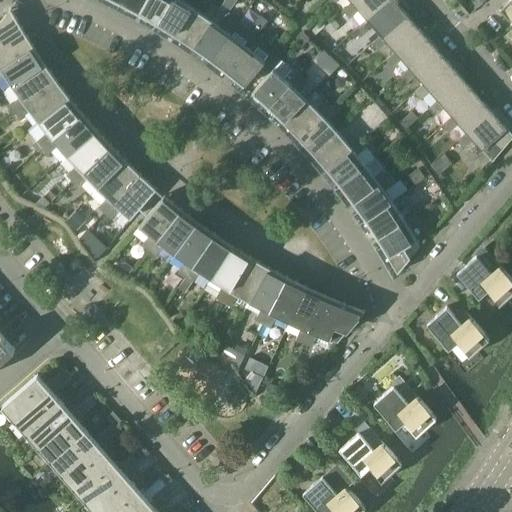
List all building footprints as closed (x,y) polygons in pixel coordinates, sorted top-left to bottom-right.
[(121,0),(120,3),(139,13),(146,0),(121,0)] [(146,0),(139,13),(148,18),(157,24),(171,0),(146,0)] [(181,0),(171,0),(157,24),(175,35),(193,7),(181,0)] [(386,0),(354,0),(352,2),(353,2),(343,11),(348,16),(359,10),(367,18),(386,0)] [(373,26),(381,34),(406,12),(394,0),(386,0),(367,18),(367,19),(358,27),(362,32),(373,26)] [(175,35),(192,47),(218,9),(212,4),(205,15),(193,7),(175,35)] [(0,65),(33,44),(25,32),(11,8),(0,21),(0,39),(0,40),(0,39),(0,65)] [(218,9),(192,47),(205,55),(210,59),(230,32),(219,24),(226,14),(218,9)] [(420,29),(406,12),(381,34),(382,35),(372,44),(377,49),(388,42),(395,50),(420,29)] [(230,32),(210,59),(227,72),(255,36),(256,35),(268,20),(261,15),(250,29),(239,20),(230,32)] [(331,33),(340,25),(334,19),(326,27),(331,33)] [(402,58),(409,67),(434,45),(420,29),(395,50),(396,51),(386,59),(391,65),(402,58)] [(263,40),(256,35),(255,36),(227,72),(244,86),(265,60),(270,55),(258,46),(263,40)] [(39,53),(33,44),(0,65),(0,78),(7,88),(45,62),(39,53)] [(448,61),(434,45),(409,67),(410,67),(400,76),(405,81),(416,74),(424,83),(448,61)] [(340,65),(324,49),(313,60),(330,75),(340,65)] [(281,60),(274,68),(252,92),(268,107),(300,74),(293,68),(292,69),(281,60)] [(448,61),(424,83),(424,84),(415,92),(419,98),(430,91),(438,99),(462,77),(448,61)] [(56,77),(45,62),(7,88),(15,100),(10,104),(14,110),(57,79),(56,77)] [(268,107),(283,122),(307,98),(297,89),(306,79),(300,74),(268,107)] [(445,107),(452,115),(477,94),(462,77),(438,99),(438,100),(429,108),(433,114),(445,107)] [(70,96),(57,79),(14,110),(20,117),(25,114),(33,125),(38,121),(70,96)] [(459,123),(466,131),(491,110),(477,94),(452,115),(453,116),(443,125),(448,130),(459,123)] [(38,121),(33,125),(28,129),(37,140),(33,143),(39,150),(43,147),(42,146),(83,112),(79,107),(70,96),(38,121)] [(287,125),(298,136),(332,105),(326,99),(316,108),(307,98),(283,122),(287,125)] [(307,145),(313,153),(337,131),(328,120),(338,112),(332,105),(298,136),(307,145)] [(511,138),(511,134),(491,110),(466,131),(467,132),(458,141),(462,146),(473,139),(492,161),(511,138)] [(400,121),(406,128),(418,117),(413,111),(400,121)] [(97,128),(83,112),(42,146),(43,147),(48,153),(51,151),(53,149),(62,159),(97,128)] [(104,136),(97,128),(62,159),(72,170),(58,183),(63,189),(73,180),(112,144),(104,136)] [(325,166),(327,169),(362,139),(357,133),(346,141),(337,131),(313,153),(325,166)] [(327,169),(340,185),(366,165),(376,157),(367,146),(368,146),(362,139),(327,169)] [(126,158),(112,144),(73,180),(79,186),(83,182),(93,191),(126,158)] [(445,156),(433,165),(439,173),(451,164),(445,156)] [(366,165),(340,185),(348,195),(353,202),(390,175),(385,168),(376,157),(366,165)] [(132,165),(126,158),(93,191),(103,201),(99,207),(105,212),(141,173),(132,165)] [(408,175),(414,184),(425,177),(419,168),(408,175)] [(157,188),(141,173),(105,212),(111,218),(116,213),(126,222),(130,218),(131,218),(157,188)] [(395,182),(390,175),(353,202),(365,219),(392,201),(388,195),(385,189),(395,182)] [(414,186),(421,196),(437,185),(430,175),(414,186)] [(142,245),(149,250),(181,207),(164,194),(139,225),(139,226),(136,230),(147,239),(142,245)] [(36,203),(44,208),(50,202),(44,196),(36,203)] [(400,212),(392,201),(365,219),(377,237),(415,212),(411,205),(400,212)] [(192,216),(181,207),(149,250),(156,255),(160,250),(171,258),(198,221),(192,216)] [(420,220),(415,212),(377,237),(385,250),(398,272),(411,257),(420,245),(417,239),(409,226),(420,220)] [(74,214),(68,220),(77,228),(83,223),(74,214)] [(198,221),(171,258),(182,266),(179,272),(185,276),(215,233),(198,221)] [(97,260),(109,247),(90,229),(81,238),(97,260)] [(224,239),(215,233),(185,276),(179,286),(186,291),(196,276),(207,283),(232,244),(224,239)] [(216,297),(224,301),(251,255),(232,244),(207,283),(220,291),(216,297)] [(235,300),(246,307),(269,266),(264,263),(251,255),(224,301),(231,305),(235,300)] [(499,304),(511,293),(511,279),(494,258),(486,265),(477,255),(457,271),(479,297),(487,290),(499,304)] [(115,269),(126,277),(133,268),(126,262),(120,263),(115,269)] [(256,319),(263,323),(287,276),(269,266),(246,307),(259,313),(256,319)] [(296,280),(287,276),(263,323),(271,327),(271,326),(284,333),(287,327),(286,327),(289,321),(306,285),(296,280)] [(296,339),(304,342),(325,294),(306,285),(289,321),(286,327),(287,327),(299,333),(296,339)] [(304,342),(312,346),(315,340),(328,345),(330,339),(330,340),(331,339),(336,340),(338,341),(348,330),(347,330),(365,310),(329,295),(325,294),(304,342)] [(489,339),(464,309),(456,316),(447,306),(427,323),(449,348),(457,342),(470,356),(489,339)] [(9,321),(16,329),(24,321),(18,314),(9,321)] [(191,334),(198,322),(188,317),(181,328),(191,334)] [(0,336),(3,333),(6,337),(9,335),(16,329),(9,321),(3,327),(0,323),(0,336)] [(12,338),(9,335),(6,337),(3,333),(0,336),(0,361),(16,347),(9,340),(12,338)] [(226,343),(222,351),(227,355),(233,361),(239,367),(248,350),(237,345),(236,348),(233,346),(226,343)] [(57,376),(64,383),(72,376),(66,369),(57,376)] [(251,371),(245,380),(255,392),(263,376),(251,371)] [(3,405),(15,419),(51,388),(47,384),(51,381),(48,378),(45,381),(38,373),(3,405)] [(57,376),(51,381),(47,384),(51,388),(15,419),(27,432),(62,401),(57,395),(60,392),(57,389),(64,383),(57,376)] [(270,383),(265,395),(279,399),(283,387),(270,383)] [(437,418),(411,389),(403,396),(394,385),(374,402),(387,416),(396,428),(404,421),(417,435),(437,418)] [(294,391),(286,387),(282,395),(289,399),(294,391)] [(81,403),(87,410),(96,403),(89,395),(81,403)] [(27,432),(39,446),(75,415),(71,411),(74,409),(72,405),(69,408),(62,401),(27,432)] [(39,446),(51,459),(86,428),(81,422),(84,419),(81,416),(87,410),(81,403),(74,409),(71,411),(75,415),(39,446)] [(105,430),(111,437),(120,430),(113,423),(105,430)] [(92,435),(86,428),(51,459),(63,473),(98,442),(95,438),(98,436),(95,432),(92,435)] [(63,473),(74,486),(110,455),(105,449),(108,446),(104,443),(111,437),(105,430),(98,436),(95,438),(98,442),(63,473)] [(359,431),(340,448),(362,473),(370,467),(382,481),(402,464),(376,435),(368,441),(359,431)] [(128,457),(135,465),(144,457),(137,450),(128,457)] [(74,486),(86,500),(122,469),(119,465),(122,463),(119,459),(116,462),(110,455),(74,486)] [(86,500),(96,511),(99,511),(134,482),(129,476),(131,473),(129,470),(135,465),(128,457),(122,463),(119,465),(122,469),(86,500)] [(328,481),(323,476),(303,493),(320,511),(332,511),(334,511),(360,511),(365,508),(347,486),(353,480),(343,469),(328,481)] [(152,484),(159,492),(167,484),(161,476),(152,484)] [(99,511),(127,511),(146,496),(143,492),(146,490),(143,486),(140,489),(134,482),(99,511)] [(127,511),(154,511),(158,509),(153,503),(155,500),(152,497),(159,492),(152,484),(146,490),(143,492),(146,496),(127,511)]
